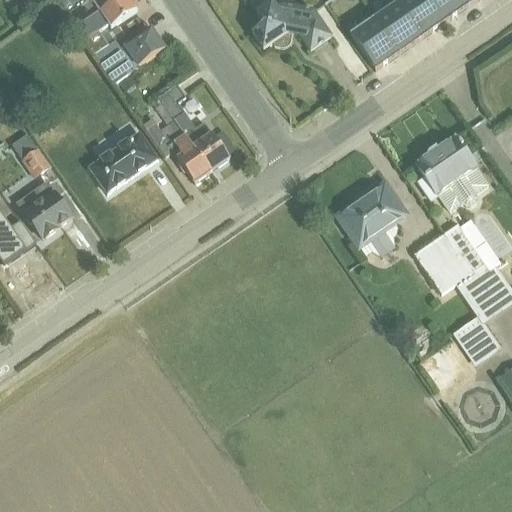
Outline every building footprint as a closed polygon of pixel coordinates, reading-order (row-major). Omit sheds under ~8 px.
[(39,0),(48,12),(58,5),(65,0),(39,0)] [(83,0),(65,0),(58,5),(76,31),(120,0),(90,0),(91,1),(87,4),(83,0)] [(129,0),(120,0),(76,31),(95,58),(116,43),(115,42),(125,35),(119,26),(102,38),(100,34),(109,27),(111,31),(138,12),(129,0)] [(407,0),(399,6),(423,40),(424,39),(445,24),(428,0),(407,0)] [(428,0),(445,24),(468,8),(466,4),(462,0),(428,0)] [(462,0),(466,4),(468,8),(480,0),(462,0)] [(262,29),(252,35),(264,52),(271,47),(276,49),(280,50),(284,51),(287,50),(288,49),(290,48),(291,46),(292,42),(292,40),(302,42),(311,54),(332,39),(313,11),(284,7),(278,11),(273,3),(256,14),(262,24),(262,29)] [(376,22),(399,56),(402,55),(423,40),(399,6),(378,20),(376,22)] [(399,56),(376,22),(356,35),(353,38),(376,73),(399,56)] [(116,43),(95,58),(115,87),(165,52),(152,32),(122,52),(116,43)] [(132,78),(116,89),(122,97),(137,86),(132,78)] [(159,99),(211,174),(230,161),(227,157),(235,151),(224,134),(215,140),(204,125),(196,131),(178,106),(186,100),(177,87),(159,99)] [(211,174),(159,99),(153,104),(168,128),(162,132),(153,121),(144,128),(166,160),(173,155),(195,186),(211,174)] [(511,122),(507,115),(485,132),(505,159),(511,153),(511,122)] [(80,145),(87,159),(114,146),(107,132),(80,145)] [(141,136),(89,171),(108,199),(160,163),(141,136)] [(27,137),(13,147),(36,182),(52,172),(27,137)] [(425,179),(438,198),(439,198),(451,215),(463,206),(466,209),(473,209),(477,206),(479,201),(477,196),(490,188),(456,139),(440,150),(437,148),(430,153),(429,157),(416,166),(425,179)] [(438,198),(425,179),(417,184),(431,204),(438,198)] [(48,185),(17,206),(43,245),(75,222),(48,185)] [(385,187),(339,219),(362,253),(367,259),(373,255),(381,259),(396,249),(395,239),(397,238),(399,230),(397,228),(408,220),(385,187)] [(446,235),(502,313),(511,306),(511,289),(496,267),(501,264),(471,220),(460,228),(459,227),(446,235)] [(11,224),(3,229),(19,252),(27,247),(11,224)] [(0,272),(21,254),(0,230),(0,272)] [(502,313),(446,235),(416,256),(442,295),(456,286),(478,318),(454,335),(460,343),(477,368),(502,350),(486,325),(502,313)] [(511,370),(501,378),(511,393),(511,370)]
